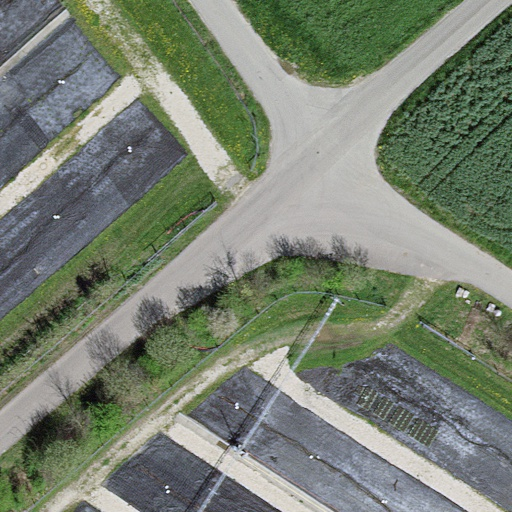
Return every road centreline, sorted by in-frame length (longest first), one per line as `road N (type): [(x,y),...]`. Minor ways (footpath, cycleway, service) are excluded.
road 1 (unclassified): [(0,447),(319,169)]
road 2 (unclassified): [(319,169),(511,0)]
road 3 (unclassified): [(319,169),(511,291)]
road 4 (unclassified): [(319,169),(198,0)]
